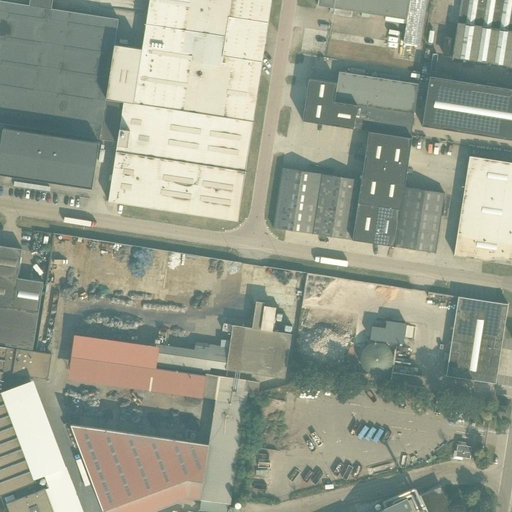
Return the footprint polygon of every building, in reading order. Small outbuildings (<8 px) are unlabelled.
[(108,202),(238,221),(271,0),(149,0),(142,49),(114,45),(118,19),(52,9),(52,0),(30,0),(30,6),(0,1),(0,123),(42,130),(41,134),(3,128),(0,149),(0,174),(92,188),(99,143),(48,135),(49,131),(118,142),(108,202)] [(403,43),(419,46),(426,0),(318,0),(317,6),(330,8),(329,12),(333,13),(333,14),(351,17),(352,11),(407,20),(403,43)] [(511,0),(460,0),(452,58),(511,67),(511,0)] [(410,137),(418,84),(339,72),(337,83),(309,78),(302,121),(369,131),(410,137)] [(511,88),(430,76),(422,126),(511,139),(511,88)] [(410,137),(369,131),(361,180),(352,240),(395,247),(404,187),(412,138),(410,137)] [(454,256),(511,264),(511,162),(469,156),(454,256)] [(273,228),(352,240),(361,180),(282,168),(273,228)] [(395,247),(435,253),(444,193),(404,187),(395,247)] [(0,344),(33,349),(43,282),(17,278),(21,259),(22,249),(0,245),(0,344)] [(446,376),(496,384),(508,304),(458,297),(446,376)] [(369,326),(368,341),(403,342),(404,322),(385,321),(385,327),(369,326)] [(291,334),(233,325),(226,369),(285,378),(291,334)] [(359,369),(385,376),(393,345),(367,338),(359,369)] [(0,495),(14,490),(18,499),(6,503),(9,511),(53,511),(45,488),(38,491),(35,482),(36,482),(1,389),(1,386),(3,372),(47,379),(51,354),(35,352),(0,346),(0,495)] [(450,409),(449,420),(467,422),(469,411),(450,409)] [(209,444),(71,424),(104,511),(152,511),(189,498),(231,504),(239,448),(209,444)] [(456,457),(469,459),(471,447),(457,445),(456,457)] [(407,499),(376,511),(451,511),(440,486),(408,500),(407,499)]
